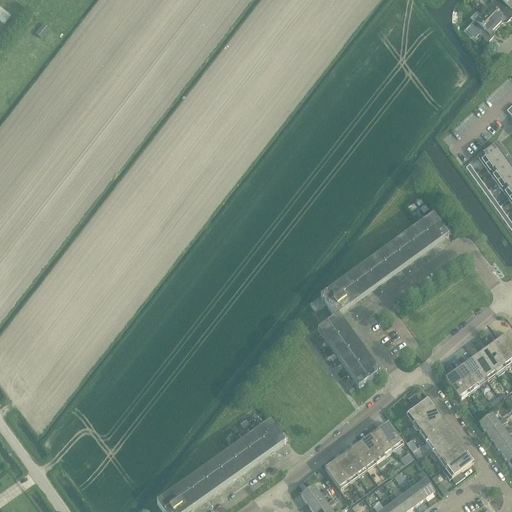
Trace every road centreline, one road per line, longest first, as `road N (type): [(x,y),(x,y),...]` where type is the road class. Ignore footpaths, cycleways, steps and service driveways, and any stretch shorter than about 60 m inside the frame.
road 1 (residential): [(402,385),(361,327),(362,315),(458,246),(471,249),(504,299)]
road 2 (unclassified): [(272,493),(402,385)]
road 3 (residential): [(494,475),(421,373)]
